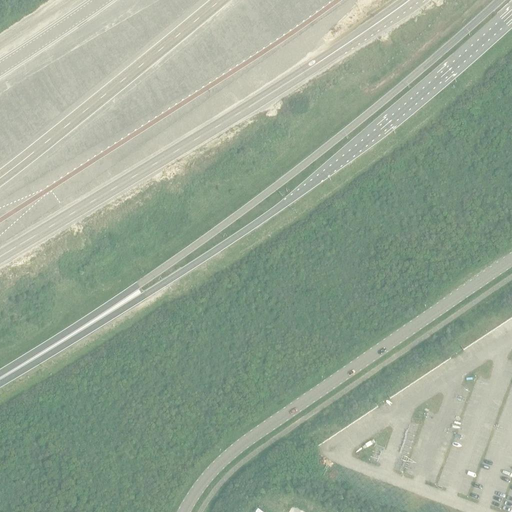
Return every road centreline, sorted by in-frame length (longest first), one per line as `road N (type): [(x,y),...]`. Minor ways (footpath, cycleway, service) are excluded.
road 1 (primary): [(497,0),(113,308)]
road 2 (unclassified): [(0,255),(408,0)]
road 3 (primary): [(113,308),(327,171),(498,24)]
road 4 (tertiary): [(182,511),(233,450),(511,259)]
road 5 (unclassified): [(0,179),(218,0)]
road 6 (primary): [(0,377),(113,308)]
